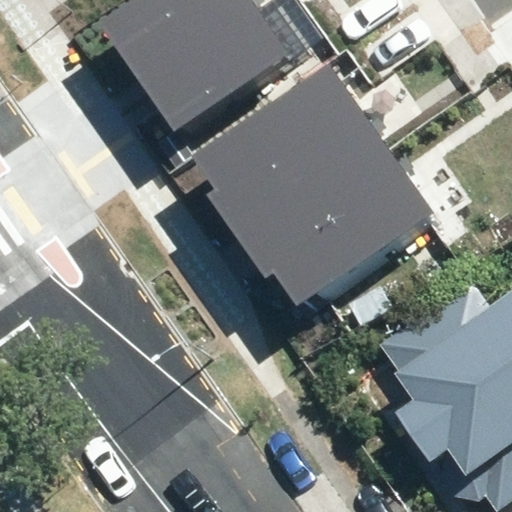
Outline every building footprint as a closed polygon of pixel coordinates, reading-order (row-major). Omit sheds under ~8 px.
[(271,0),(167,0),(123,32),(161,85),(275,4),(271,0)] [(275,4),(161,85),(199,137),(313,56),(275,4)] [(350,74),(213,170),(262,239),(399,144),(350,74)] [(399,144),(262,239),(311,309),(448,214),(399,144)] [(444,405),(431,414),(499,511),(511,511),(511,318),(490,287),(404,347),(444,405)]
